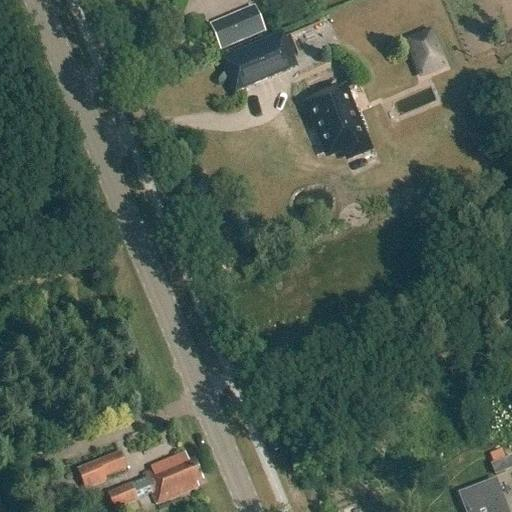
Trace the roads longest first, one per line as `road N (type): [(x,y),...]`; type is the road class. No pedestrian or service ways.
road 1 (tertiary): [(250,511),(36,0)]
road 2 (track): [(511,359),(325,348),(291,352),(228,378)]
